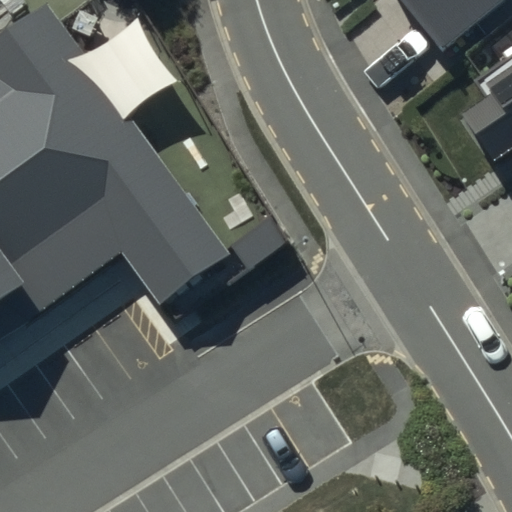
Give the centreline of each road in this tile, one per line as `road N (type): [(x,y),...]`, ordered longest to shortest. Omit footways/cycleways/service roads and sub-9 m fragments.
road 1 (residential): [(38,511),(409,273)]
road 2 (residential): [(255,0),(287,84),(409,273)]
road 3 (residential): [(409,273),(511,440)]
